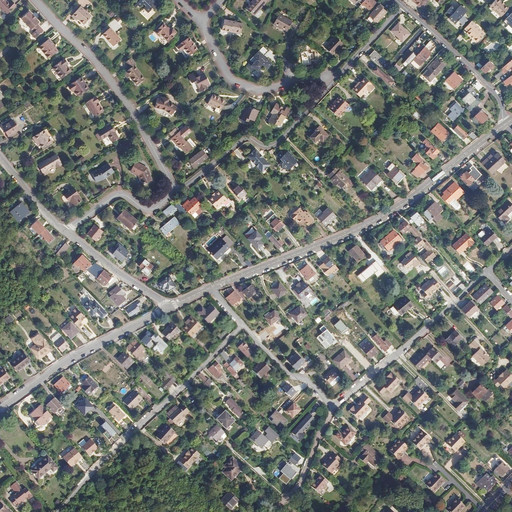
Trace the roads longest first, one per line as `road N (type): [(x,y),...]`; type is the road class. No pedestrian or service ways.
road 1 (residential): [(210,287),(391,211),(507,123)]
road 2 (residential): [(244,324),(58,511)]
road 3 (residential): [(34,0),(90,54),(129,107),(171,192)]
road 4 (residential): [(332,84),(274,145),(242,140),(171,192)]
road 5 (residential): [(486,272),(333,406)]
road 6 (residential): [(169,307),(70,358),(0,409)]
road 7 (residential): [(507,123),(495,93),(401,7)]
road 8 (residential): [(63,231),(169,307)]
road 9 (residential): [(171,192),(145,210),(118,194),(63,231)]
road 10 (residential): [(202,21),(230,80),(257,91),(291,84)]
road 11 (residential): [(244,324),(289,376),(304,378),(333,406)]
road 12 (residential): [(333,406),(303,483),(277,511)]
